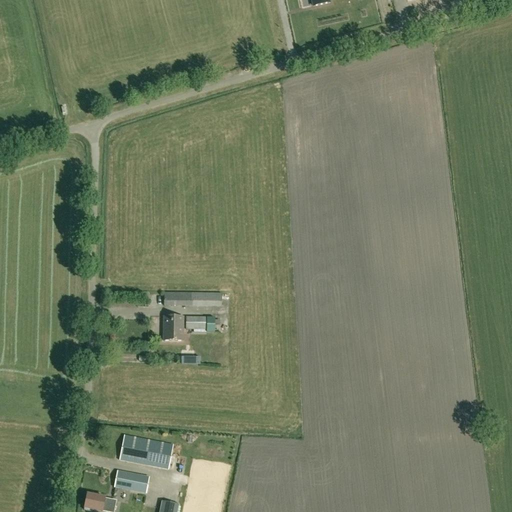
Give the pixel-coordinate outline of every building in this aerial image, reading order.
[(292,0),(290,0),(278,4),(280,11),(294,6),(292,0)] [(350,17),(358,16),(356,4),(348,5),(350,17)] [(341,7),(342,20),(349,19),(348,6),(341,7)] [(292,51),(302,49),(299,35),(296,36),(292,15),(285,16),(292,51)] [(311,43),(322,40),(317,22),(307,24),(311,43)] [(222,308),(222,303),(222,294),(164,294),(164,307),(222,308)] [(211,333),(212,345),(224,345),(223,315),(217,315),(217,321),(211,321),(211,333)] [(164,318),(164,342),(183,342),(184,318),(164,318)] [(207,331),(207,318),(195,318),(194,331),(207,331)] [(197,341),(197,355),(222,355),(222,348),(209,347),(209,341),(197,341)] [(168,471),(173,446),(126,437),(121,462),(168,471)] [(118,472),(115,489),(146,495),(149,478),(118,472)] [(105,499),(87,495),(84,507),(85,507),(84,509),(95,511),(95,509),(103,510),(113,511),(114,511),(116,511),(116,510),(114,510),(116,502),(111,500),(111,502),(107,501),(107,500),(105,499)]
